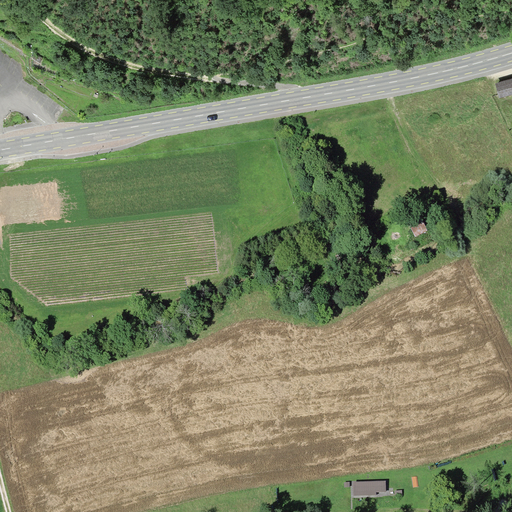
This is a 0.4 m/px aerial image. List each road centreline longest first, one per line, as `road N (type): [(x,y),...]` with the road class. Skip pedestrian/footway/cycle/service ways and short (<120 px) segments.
road 1 (tertiary): [(65,138),(449,71),(511,52)]
road 2 (track): [(23,0),(58,32),(109,59),(285,86),(295,98)]
